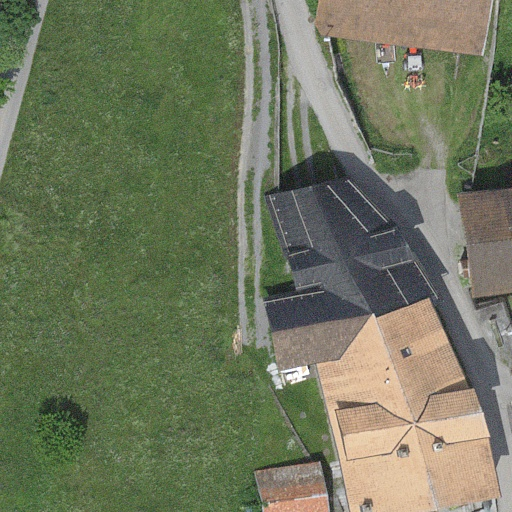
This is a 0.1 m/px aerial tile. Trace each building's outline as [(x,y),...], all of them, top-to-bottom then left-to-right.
[(487,0),(318,0),(315,33),(481,53),(487,0)] [(345,178),(266,197),(298,296),(265,302),(278,373),(316,365),(336,361),(373,315),(428,298),(395,230),(345,178)] [(511,190),(459,198),(474,299),(511,293),(511,190)] [(336,361),(316,365),(348,511),(414,511),(499,498),(488,438),(428,298),(373,315),(336,361)] [(326,511),(320,463),(258,472),(263,511),(326,511)]
